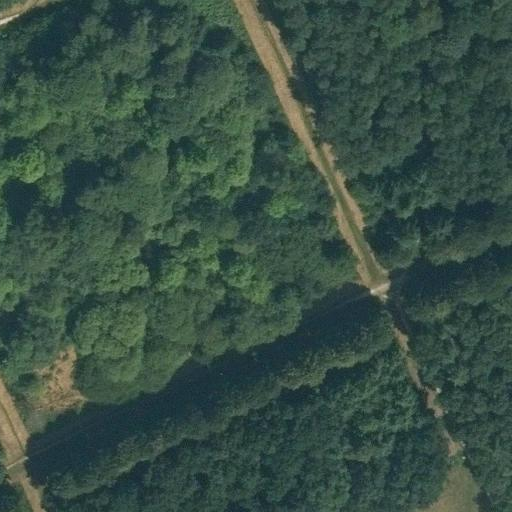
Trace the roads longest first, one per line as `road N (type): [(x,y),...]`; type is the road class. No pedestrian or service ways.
road 1 (track): [(0,478),(403,281)]
road 2 (track): [(403,281),(511,230)]
